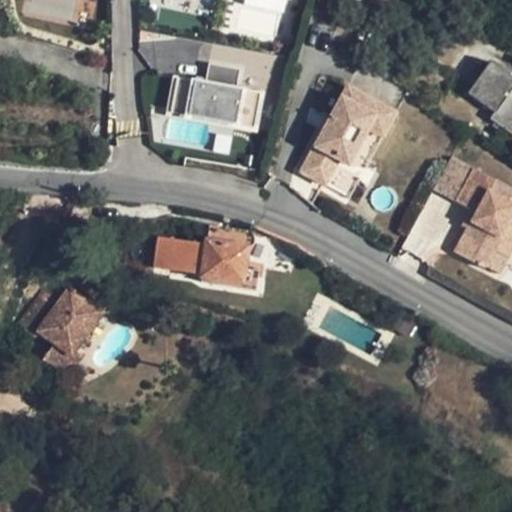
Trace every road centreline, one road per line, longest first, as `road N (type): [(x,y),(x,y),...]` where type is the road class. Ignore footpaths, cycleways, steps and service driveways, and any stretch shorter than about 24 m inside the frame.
road 1 (tertiary): [(511,345),(246,204),(0,171)]
road 2 (unknown): [(141,184),(133,0)]
